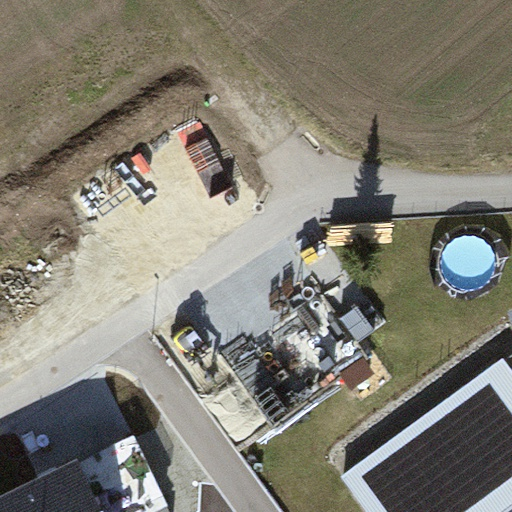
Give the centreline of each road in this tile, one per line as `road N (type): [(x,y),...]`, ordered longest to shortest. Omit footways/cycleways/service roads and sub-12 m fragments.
road 1 (residential): [(511,186),(324,189),(0,398)]
road 2 (track): [(324,189),(172,0)]
